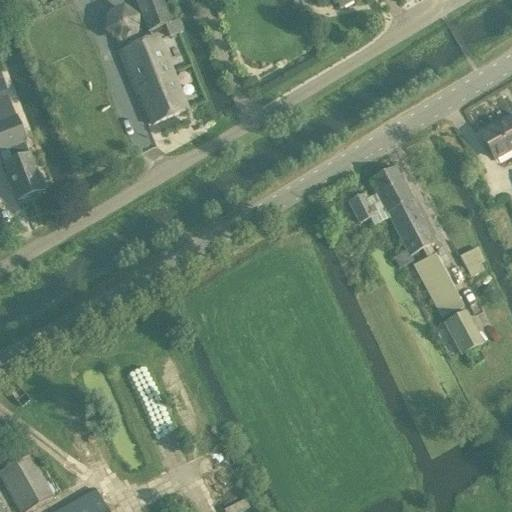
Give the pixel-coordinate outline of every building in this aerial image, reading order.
[(170,38),(183,33),(178,21),(170,24),(161,0),(135,0),(148,32),(166,26),(170,38)] [(159,42),(164,40),(162,35),(121,52),(151,126),(187,111),(159,42)] [(18,202),(44,192),(29,154),(28,154),(24,143),(26,142),(16,117),(15,117),(6,95),(0,97),(0,152),(7,150),(11,161),(3,165),(18,202)] [(494,159),(511,149),(511,118),(481,135),(494,159)] [(395,259),(400,268),(413,262),(410,256),(423,250),(428,259),(414,266),(443,319),(464,308),(435,255),(434,256),(429,247),(435,243),(395,169),(371,182),(383,206),(372,212),(364,196),(348,204),(360,225),(374,217),(378,224),(390,218),(408,252),(395,259)] [(457,259),(469,281),(489,270),(478,248),(457,259)] [(483,344),(467,313),(443,325),(460,357),(483,344)] [(0,475),(20,511),(26,511),(53,497),(30,456),(0,472),(0,475)] [(107,511),(95,490),(56,511),(107,511)]
